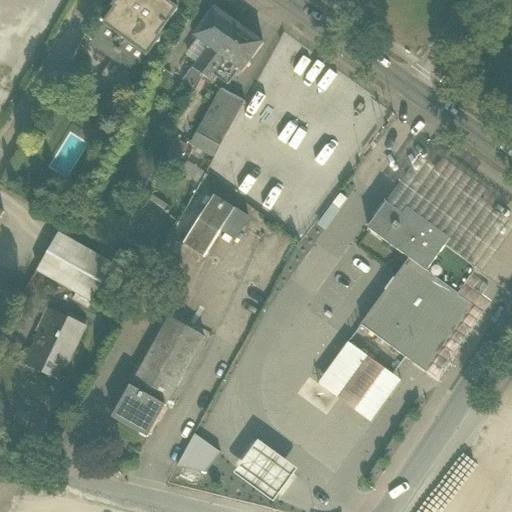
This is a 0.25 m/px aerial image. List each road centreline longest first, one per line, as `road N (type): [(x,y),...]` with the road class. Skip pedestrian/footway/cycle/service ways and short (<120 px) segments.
road 1 (secondary): [(511,163),(289,0)]
road 2 (residential): [(394,511),(511,323)]
road 3 (residential): [(50,481),(174,511)]
